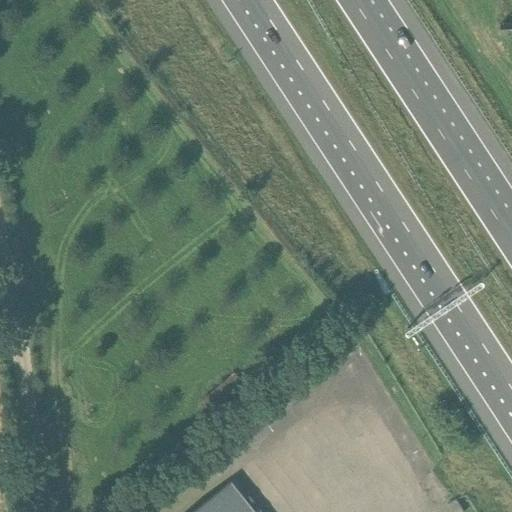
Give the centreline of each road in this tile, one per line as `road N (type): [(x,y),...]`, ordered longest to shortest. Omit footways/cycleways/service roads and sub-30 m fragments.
road 1 (motorway): [(254,0),(511,391)]
road 2 (motorway): [(511,242),(353,0)]
road 3 (unclassified): [(45,511),(0,249)]
